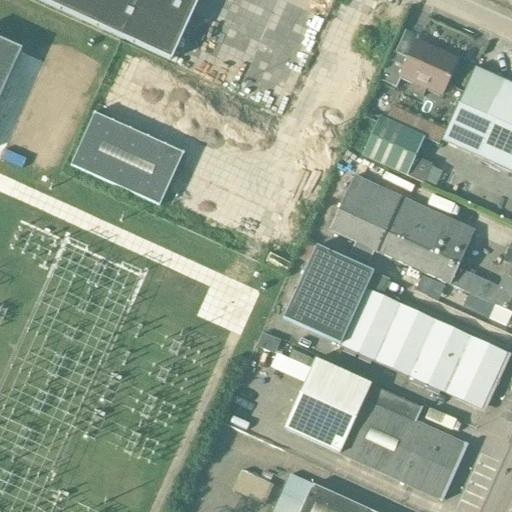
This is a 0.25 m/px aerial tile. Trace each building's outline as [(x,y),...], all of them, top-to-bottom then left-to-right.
[(32,0),(171,63),(199,0),(32,0)] [(0,41),(0,96),(20,50),(0,41)] [(396,89),(400,79),(410,84),(407,92),(422,99),(425,91),(440,98),(456,63),(415,44),(408,59),(393,53),(380,82),(396,89)] [(503,75),(511,78),(511,55),(503,75)] [(441,143),(461,152),(492,82),(484,79),(478,93),(466,87),(441,143)] [(511,87),(503,84),(502,87),(492,82),(461,152),(511,175),(511,87)] [(93,114),(69,166),(158,208),(182,155),(93,114)] [(423,185),(431,166),(415,158),(424,139),(378,119),(361,158),(423,185)] [(356,179),(331,233),(354,244),(373,253),(450,288),(491,307),(493,308),(488,321),(506,328),(511,316),(511,250),(510,249),(504,262),(510,265),(500,289),(458,270),(475,234),(356,179)] [(373,253),(354,244),(349,254),(368,263),(373,253)] [(481,410),(506,356),(364,292),(372,273),(315,248),(282,320),(289,323),(481,410)] [(298,378),(306,356),(290,350),(288,357),(276,352),(270,368),(298,378)] [(304,387),(281,433),(438,504),(463,449),(413,426),(421,409),(370,387),(370,388),(315,364),(310,373),(304,387)] [(362,511),(312,489),(301,511),(362,511)]
